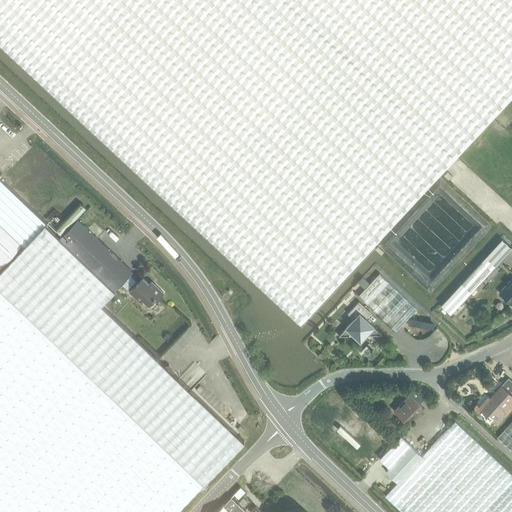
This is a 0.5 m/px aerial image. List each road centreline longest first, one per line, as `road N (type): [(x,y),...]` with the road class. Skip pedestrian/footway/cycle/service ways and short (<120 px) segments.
road 1 (tertiary): [(280,416),(172,241),(0,73)]
road 2 (unclassified): [(280,416),(334,374),(430,370)]
road 3 (tertiary): [(377,511),(280,416)]
road 4 (tertiary): [(193,511),(280,416)]
